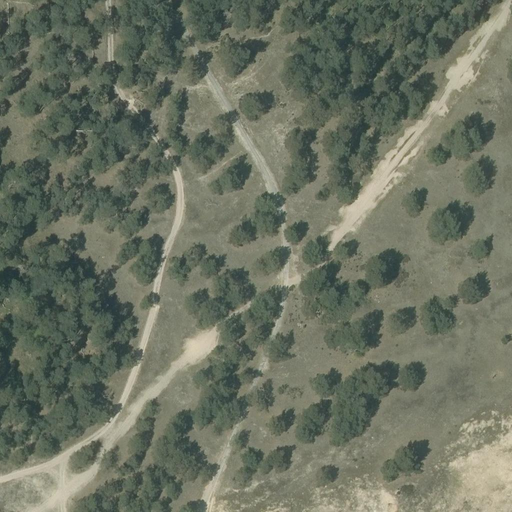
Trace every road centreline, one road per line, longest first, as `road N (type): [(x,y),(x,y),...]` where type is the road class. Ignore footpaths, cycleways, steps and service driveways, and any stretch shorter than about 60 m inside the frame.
road 1 (unknown): [(39,511),(89,476),(133,417),(210,340),(326,255),(508,0)]
road 2 (track): [(106,0),(116,91),(171,166),(176,201),(120,403),(100,431),(73,449),(0,478)]
